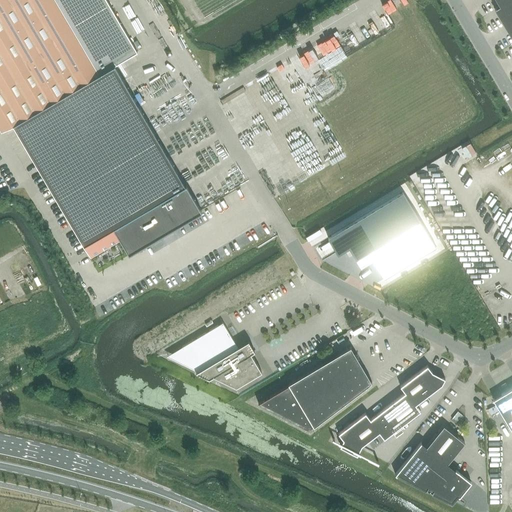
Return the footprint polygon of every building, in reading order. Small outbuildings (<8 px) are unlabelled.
[(0,0),(0,128),(2,132),(13,125),(52,192),(90,257),(120,239),(129,254),(202,211),(156,133),(116,64),(137,52),(106,0),(0,0)] [(511,0),(495,0),(499,6),(494,9),(511,38),(511,0)] [(403,192),(328,237),(338,253),(349,246),(361,266),(373,258),(385,278),(436,247),(403,192)] [(16,328),(0,297),(0,339),(6,350),(25,340),(19,327),(16,328)] [(55,321),(56,318),(55,315),(55,313),(54,311),(52,309),(50,307),(47,305),(45,305),(43,304),(40,305),(38,305),(36,306),(33,308),(31,310),(30,313),(29,315),(29,318),(29,321),(30,323),(31,325),(33,328),(36,329),(38,330),(41,331),(42,331),(44,331),(47,330),(49,329),(51,328),(53,326),(54,323),(55,321)] [(262,372),(251,353),(255,351),(248,340),(237,347),(223,322),(182,347),(180,348),(178,350),(177,352),(177,354),(178,357),(179,358),(182,359),(184,361),(186,362),(201,369),(196,372),(209,378),(213,376),(236,387),(262,372)] [(313,426),(372,382),(370,382),(361,368),(362,367),(359,362),(358,362),(349,348),(351,347),(351,346),(288,383),(289,385),(258,403),(261,402),(309,427),(308,429),(313,425),(313,426)] [(338,433),(343,439),(338,448),(354,456),(359,447),(379,432),(384,438),(421,410),(416,404),(442,384),(445,378),(432,372),(427,365),(400,386),(405,392),(370,419),(365,412),(338,433)] [(511,387),(493,399),(511,431),(511,387)] [(456,410),(452,417),(457,420),(462,413),(456,410)] [(471,482),(456,469),(448,463),(465,442),(444,425),(427,446),(421,442),(395,474),(396,475),(397,475),(398,473),(427,487),(426,489),(432,492),(433,490),(451,499),(456,494),(459,496),(471,482)]
